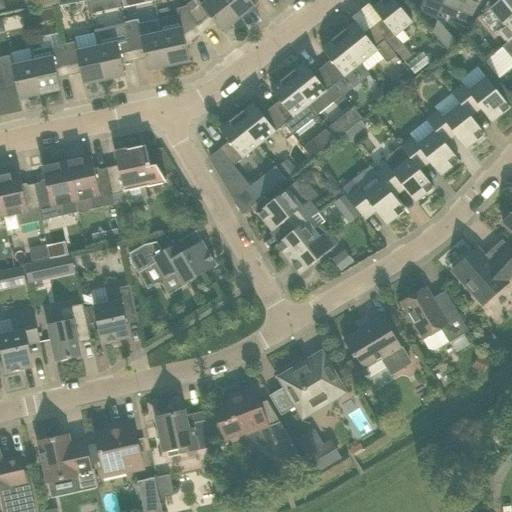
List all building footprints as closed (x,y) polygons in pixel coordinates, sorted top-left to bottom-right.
[(0,0),(0,11),(20,7),(18,0),(0,0)] [(90,0),(96,28),(124,23),(119,0),(90,0)] [(223,32),(240,19),(224,0),(208,0),(202,5),(198,0),(191,0),(186,4),(187,6),(201,34),(215,23),(223,32)] [(224,0),(240,19),(256,6),(251,0),(224,0)] [(373,26),(394,52),(403,45),(396,36),(413,22),(394,0),(382,0),(373,8),(382,19),(373,26)] [(445,0),(445,1),(444,4),(472,16),(477,3),(479,4),(480,0),(445,0)] [(511,0),(498,0),(500,1),(491,8),(505,26),(498,31),(507,42),(511,38),(511,0)] [(159,19),(162,32),(169,66),(190,61),(186,46),(201,34),(187,6),(176,8),(178,14),(159,19)] [(39,22),(37,12),(24,15),(26,25),(39,22)] [(126,24),(134,61),(146,59),(149,71),(169,66),(162,32),(159,19),(139,23),(138,19),(125,22),(126,24)] [(339,35),(361,63),(368,71),(384,58),(388,63),(397,56),(394,52),(373,26),(364,33),(355,22),(339,35)] [(442,22),(432,27),(444,48),(454,43),(442,22)] [(95,32),(97,46),(105,80),(126,76),(123,64),(134,61),(126,24),(95,32)] [(336,84),(361,63),(339,35),(322,48),(331,60),(322,67),(336,84)] [(511,38),(507,42),(502,46),(511,57),(511,38)] [(84,85),(105,80),(97,46),(78,50),(76,41),(63,44),(70,75),(82,73),(84,85)] [(30,49),(33,60),(41,95),(61,90),(58,78),(70,75),(63,44),(50,45),(30,49)] [(403,45),(396,52),(405,62),(412,57),(403,45)] [(10,55),(0,57),(0,64),(6,90),(17,87),(20,99),(41,95),(33,60),(12,64),(10,55)] [(304,63),(288,76),(318,113),(343,93),(336,84),(322,67),(313,74),(304,63)] [(452,93),(461,104),(469,113),(479,105),(492,122),(509,106),(511,103),(511,96),(493,72),(469,91),(463,84),(452,93)] [(285,124),(293,134),(318,113),(288,76),(271,89),(280,100),(271,107),(285,124)] [(253,103),(237,116),(260,145),(285,124),(271,107),(262,115),(253,103)] [(427,119),(436,131),(443,139),(454,131),(467,148),(485,134),(469,113),(461,104),(444,118),(438,111),(427,119)] [(347,113),(356,123),(363,118),(354,107),(347,113)] [(233,165),(260,145),(237,116),(220,130),(229,141),(220,148),(233,165)] [(365,136),(356,124),(345,133),(355,145),(365,136)] [(443,139),(436,131),(418,145),(413,137),(402,146),(417,166),(428,158),(441,175),(459,161),(443,139)] [(376,173),(382,180),(392,193),(403,185),(416,202),(434,188),(428,180),(417,166),(402,146),(387,157),(387,164),(376,173)] [(148,151),(139,152),(139,151),(138,150),(136,148),(134,148),(115,152),(119,168),(108,170),(107,168),(108,173),(115,204),(123,203),(126,198),(124,192),(167,181),(157,165),(151,166),(148,151)] [(68,162),(76,201),(89,198),(92,209),(115,204),(108,173),(96,176),(93,157),(68,162)] [(47,186),(36,189),(43,220),(65,215),(63,204),(76,201),(68,162),(43,168),(47,186)] [(20,225),(43,220),(36,189),(24,191),(20,173),(0,177),(0,199),(4,216),(17,213),(20,225)] [(242,174),(227,186),(244,214),(262,199),(242,174)] [(399,201),(392,193),(382,180),(364,194),(358,187),(347,196),(363,216),(374,208),(387,224),(405,210),(399,201)] [(343,191),(338,185),(333,189),(332,193),(335,197),(343,191)] [(289,218),(298,228),(307,221),(318,212),(303,193),(296,198),(288,189),(258,213),(272,231),(289,218)] [(277,245),(291,263),(300,274),(337,245),(321,224),(325,221),(318,212),(307,221),(298,228),(277,245)] [(511,213),(503,223),(511,231),(511,213)] [(183,284),(203,273),(216,265),(203,242),(185,252),(179,241),(152,257),(165,278),(176,272),(183,284)] [(55,243),(48,245),(51,258),(58,256),(55,243)] [(453,271),(483,304),(508,282),(507,280),(511,275),(511,244),(494,260),(489,255),(486,258),(478,248),(453,271)] [(350,262),(342,251),(332,260),(340,270),(350,262)] [(71,255),(49,259),(52,277),(75,272),(71,255)] [(137,313),(130,285),(106,290),(109,302),(95,306),(103,343),(129,338),(124,316),(137,313)] [(436,350),(450,342),(469,331),(446,291),(434,299),(427,288),(401,303),(423,339),(429,350),(436,350)] [(90,332),(83,304),(59,309),(62,321),(48,324),(56,362),(82,356),(77,335),(90,332)] [(41,342),(35,314),(0,321),(0,338),(7,373),(33,367),(29,345),(41,342)] [(382,358),(403,349),(383,316),(371,323),(360,327),(344,340),(355,358),(357,357),(364,369),(382,358)] [(303,419),(316,411),(347,393),(322,350),(309,358),(277,377),(284,387),(270,395),(281,415),(295,407),(303,419)] [(473,367),(484,372),(490,361),(479,355),(473,367)] [(243,433),(244,435),(269,427),(254,388),(230,397),(231,401),(214,407),(219,420),(216,423),(220,433),(224,434),(226,439),(243,433)] [(157,438),(161,439),(163,452),(180,449),(181,454),(212,447),(204,413),(187,417),(185,410),(162,415),(158,422),(159,434),(157,438)] [(120,429),(96,434),(105,477),(144,469),(134,421),(119,424),(120,429)] [(316,428),(298,438),(305,450),(323,439),(316,428)] [(39,441),(43,461),(48,483),(79,476),(79,474),(93,471),(86,442),(77,444),(74,434),(39,441)] [(331,436),(307,452),(320,471),(344,455),(331,436)] [(0,489),(10,487),(12,492),(28,489),(21,456),(2,461),(0,451),(0,489)] [(174,495),(170,474),(158,477),(162,498),(174,495)] [(143,488),(149,511),(163,511),(157,484),(143,488)]
